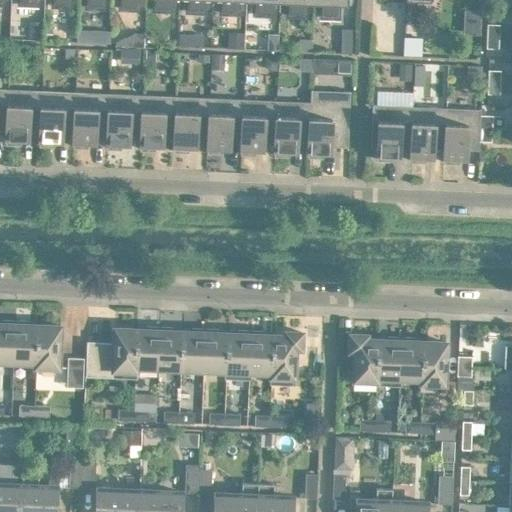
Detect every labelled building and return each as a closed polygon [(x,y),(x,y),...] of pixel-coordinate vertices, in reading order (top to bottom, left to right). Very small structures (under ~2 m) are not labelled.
[(103,0),(85,0),(86,8),(103,8),(103,0)] [(137,0),(119,0),(119,9),(137,10),(137,0)] [(170,0),(153,0),(153,11),(170,11),(170,0)] [(204,0),(186,0),(186,12),(204,13),(204,0)] [(238,1),(246,1),(246,0),(220,0),(220,13),(237,14),(238,1)] [(272,2),(280,2),(279,0),(246,0),(246,1),(254,1),(253,15),(271,16),(272,2)] [(305,3),(313,4),(313,0),(279,0),(280,2),(288,3),(287,16),(305,17),(305,3)] [(313,0),(313,4),(321,4),(321,18),(338,18),(339,5),(348,5),(347,0),(313,0)] [(30,24),(30,36),(41,37),(42,25),(30,24)] [(487,24),(487,36),(499,37),(499,25),(487,24)] [(95,31),(94,43),(109,44),(109,31),(95,31)] [(228,32),(228,48),(244,48),(245,33),(228,32)] [(179,34),(179,46),(191,47),(191,35),(179,34)] [(268,34),(267,50),(277,50),(278,34),(268,34)] [(499,37),(487,36),(486,49),(498,49),(499,37)] [(116,43),(116,46),(128,46),(128,37),(116,43)] [(403,38),(403,56),(421,56),(422,38),(403,38)] [(298,39),(297,52),(311,52),(312,39),(298,39)] [(341,42),(341,53),(354,54),(354,42),(341,42)] [(22,52),(22,46),(10,46),(10,56),(17,57),(22,52)] [(65,48),(65,57),(74,58),(74,49),(65,48)] [(130,48),(130,63),(139,63),(139,49),(130,48)] [(146,49),(145,63),(155,63),(155,50),(146,49)] [(211,55),(210,70),(226,71),(227,55),(211,55)] [(263,57),(263,63),(270,70),(276,71),(277,58),(263,57)] [(300,58),(299,70),(311,71),(312,59),(300,58)] [(335,60),(334,74),(352,75),(353,61),(335,60)] [(400,64),(399,80),(411,80),(412,65),(400,64)] [(415,66),(415,75),(424,75),(424,66),(415,66)] [(467,66),(467,76),(482,77),(482,66),(467,66)] [(488,70),(488,82),(500,83),(500,71),(488,70)] [(500,83),(488,82),(487,94),(499,95),(500,83)] [(21,131),(39,132),(40,132),(42,90),(8,89),(6,131),(5,131),(5,144),(20,144),(21,131)] [(54,133),(73,134),(75,92),(42,90),(40,132),(39,132),(38,145),(54,146),(54,133)] [(308,144),(307,156),(322,157),(323,147),(348,148),(350,92),(311,90),(310,102),(308,144)] [(88,134),(106,135),(107,135),(109,93),(75,92),(73,134),(72,146),(87,147),(88,134)] [(121,136),(140,136),(142,95),(109,93),(107,135),(106,135),(106,148),(121,148),(121,136)] [(155,137),(173,138),(174,138),(176,96),(142,95),(140,136),(139,149),(154,150),(155,137)] [(189,138),(207,139),(208,139),(209,98),(176,96),(174,138),(173,138),(173,151),(188,151),(189,138)] [(222,140),(240,141),(241,141),(243,99),(209,98),(208,139),(207,139),(206,152),(222,153),(222,140)] [(256,141),(274,142),(275,142),(276,101),(243,99),(241,141),(240,141),(240,154),(255,154),(256,141)] [(289,143),(308,144),(310,102),(276,101),(275,142),(274,142),(273,155),(289,156),(289,143)] [(392,147),(410,148),(411,148),(413,106),(372,105),(370,149),(376,149),(376,159),(391,160),(392,147)] [(425,149),(444,149),(446,108),(413,106),(411,148),(410,148),(409,161),(425,161),(425,149)] [(444,149),(443,162),(458,163),(459,150),(479,151),(479,142),(480,128),(480,115),(480,109),(446,108),(444,149)] [(493,116),(480,115),(480,128),(492,129),(493,116)] [(491,142),(492,129),(480,128),(479,142),(491,142)] [(0,361),(13,362),(15,321),(1,320),(1,324),(0,323),(0,361)] [(13,362),(35,363),(36,363),(38,325),(28,325),(29,321),(15,321),(13,362)] [(36,363),(35,363),(35,366),(58,367),(60,326),(56,326),(56,325),(42,325),(41,325),(38,325),(36,363)] [(135,367),(136,367),(158,368),(160,327),(146,326),(146,330),(137,329),(135,367)] [(158,368),(181,369),(182,331),(173,331),(173,328),(160,327),(158,368)] [(136,371),(136,367),(135,367),(137,329),(133,329),(119,328),(119,329),(114,329),(113,370),(136,371)] [(181,369),(203,370),(205,329),(191,328),(191,332),(182,331),(181,369)] [(203,370),(226,371),(228,333),(219,333),(219,329),(205,329),(203,370)] [(226,371),(249,372),(251,331),(237,330),(237,334),(228,333),(226,371)] [(249,372),(271,373),(272,373),(273,335),(264,335),(264,331),(251,331),(249,372)] [(272,373),(271,373),(270,384),(294,385),(295,348),(301,349),(302,333),(285,332),(285,336),(273,335),(272,373)] [(377,381),(377,377),(376,377),(378,340),(366,339),(366,335),(350,335),(349,351),(355,351),(354,380),(377,381)] [(376,377),(377,377),(399,378),(401,337),(387,337),(387,340),(378,340),(376,377)] [(399,378),(421,379),(422,379),(424,342),(414,341),(415,338),(401,337),(399,378)] [(422,379),(421,379),(421,383),(444,384),(446,343),(441,343),(442,342),(427,341),(427,342),(424,342),(422,379)] [(457,356),(457,366),(471,366),(471,356),(457,356)] [(68,372),(83,373),(84,358),(69,358),(68,372)] [(457,366),(457,376),(471,376),(471,366),(457,366)] [(464,390),(463,405),(472,405),(473,391),(464,390)] [(18,416),(33,417),(34,406),(19,405),(18,416)] [(34,406),(33,417),(49,417),(49,406),(34,406)] [(118,420),(133,421),(133,410),(118,409),(118,420)] [(133,410),(133,421),(148,422),(148,411),(133,410)] [(163,422),(178,423),(179,412),(164,411),(163,422)] [(179,412),(178,423),(194,424),(194,412),(179,412)] [(209,424),(224,425),(224,414),(209,413),(209,424)] [(224,414),(224,425),(239,426),(239,414),(224,414)] [(254,426),(269,427),(270,416),(255,415),(254,426)] [(270,416),(269,427),(285,427),(285,416),(270,416)] [(375,420),(374,431),(389,432),(390,421),(375,420)] [(405,433),(420,433),(420,422),(405,421),(405,433)] [(435,434),(435,440),(454,441),(455,421),(436,421),(435,423),(435,434)] [(462,421),(462,436),(471,436),(471,422),(462,421)] [(420,422),(420,433),(435,434),(435,423),(420,422)] [(66,428),(66,443),(79,443),(80,428),(66,428)] [(121,430),(121,445),(139,445),(139,431),(121,430)] [(204,431),(204,443),(216,443),(217,431),(204,431)] [(260,433),(260,446),(270,447),(271,434),(260,433)] [(335,436),(333,469),(352,470),(353,437),(335,436)] [(471,436),(462,436),(461,450),(470,450),(471,436)] [(81,460),(81,464),(80,488),(94,488),(95,461),(81,460)] [(68,487),(80,488),(81,464),(69,463),(68,487)] [(184,492),(198,493),(199,469),(199,465),(185,464),(184,492)] [(460,466),(460,481),(469,481),(469,467),(460,466)] [(22,473),(21,485),(20,511),(53,511),(55,488),(55,486),(58,487),(59,470),(37,469),(37,474),(22,473)] [(199,469),(198,493),(210,493),(211,469),(199,469)] [(304,498),(316,498),(317,474),(305,474),(304,498)] [(332,499),(344,500),(345,476),(333,475),(332,499)] [(437,504),(451,504),(452,476),(439,476),(437,504)] [(469,481),(460,481),(459,495),(468,495),(469,481)] [(256,511),(258,484),(241,483),(241,495),(216,494),(216,495),(217,495),(216,511),(256,511)] [(20,511),(21,485),(0,484),(0,511),(20,511)] [(258,484),(256,511),(289,511),(291,498),(291,497),(274,496),(274,484),(258,484)] [(138,511),(139,490),(98,488),(98,490),(99,490),(97,511),(138,511)] [(391,511),(392,501),(392,489),(376,489),(375,501),(358,500),(358,501),(357,511),(391,511)] [(139,490),(138,511),(179,511),(180,493),(180,492),(139,490)] [(392,501),(391,511),(424,511),(425,504),(425,503),(392,501)]
